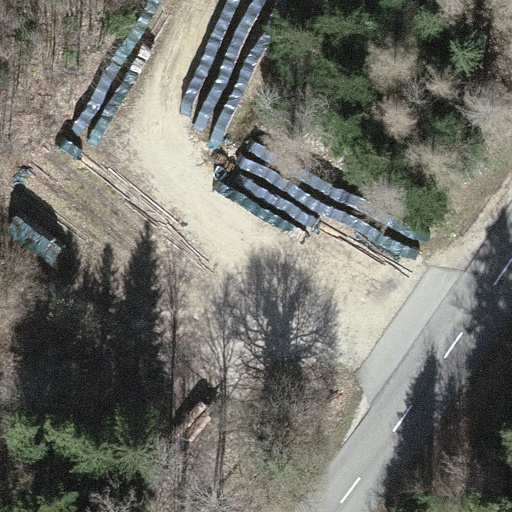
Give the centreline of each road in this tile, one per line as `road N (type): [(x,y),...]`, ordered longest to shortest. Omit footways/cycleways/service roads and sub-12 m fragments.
road 1 (track): [(0,398),(119,339),(232,309),(442,358)]
road 2 (track): [(232,309),(146,182),(161,78),(189,0)]
road 3 (tertiary): [(511,269),(337,511)]
